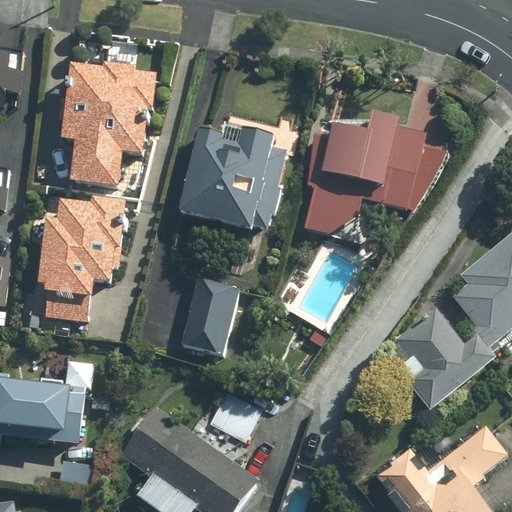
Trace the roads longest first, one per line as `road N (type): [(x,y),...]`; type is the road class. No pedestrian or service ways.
road 1 (unknown): [(511,109),(486,126),(449,178),(320,380)]
road 2 (residential): [(399,4),(475,32),(511,57)]
